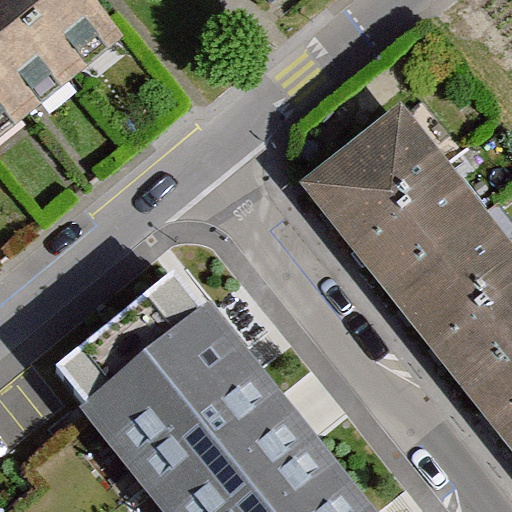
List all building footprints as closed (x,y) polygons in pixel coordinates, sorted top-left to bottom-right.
[(98,0),(0,0),(0,168),(139,46),(98,0)] [(314,191),(363,251),(414,209),(405,198),(441,171),(401,123),(314,191)] [(480,220),(441,171),(405,198),(414,209),(363,251),(394,290),(480,220)] [(511,273),(511,262),(480,220),(394,290),(440,348),(492,306),(484,295),(511,273)] [(511,354),(511,273),(484,295),(492,306),(440,348),(470,387),(511,354)] [(511,354),(470,387),(500,424),(511,415),(511,354)] [(158,394),(63,471),(95,511),(251,511),(248,507),(221,473),(158,394)] [(511,415),(500,424),(511,438),(511,415)]
